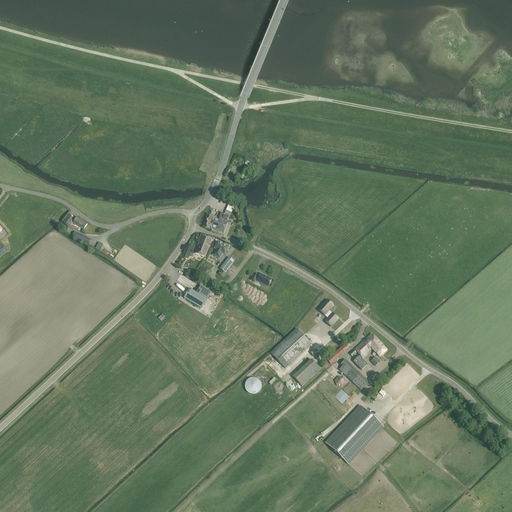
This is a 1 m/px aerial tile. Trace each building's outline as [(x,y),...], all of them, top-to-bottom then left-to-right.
[(243,168),(247,169),(248,165),(250,166),(251,163),(247,161),(247,162),(245,162),(243,168)] [(224,215),(224,216),(223,216),(221,219),(222,220),(222,219),(227,221),(229,217),(230,218),(235,204),(230,201),(224,215)] [(69,215),(63,224),(68,227),(74,218),(69,215)] [(211,229),(215,219),(215,217),(209,215),(205,226),(206,228),(211,229)] [(74,223),(84,230),(87,225),(77,218),(74,223)] [(222,221),(215,219),(211,229),(218,232),(222,221)] [(227,223),(222,221),(218,232),(224,234),(227,223)] [(78,233),(75,238),(84,242),(87,238),(78,233)] [(195,253),(205,257),(212,240),(203,237),(201,237),(195,253)] [(216,250),(213,255),(219,259),(222,253),(224,255),(228,248),(217,242),(214,248),(216,250)] [(220,269),(225,273),(234,261),(229,258),(220,269)] [(196,275),(205,281),(210,272),(201,267),(196,275)] [(255,282),(256,281),(257,281),(257,282),(268,287),(272,280),(261,274),(259,276),(258,276),(258,275),(255,274),(251,281),(255,282)] [(200,286),(196,293),(189,289),(184,298),(201,309),(210,293),(203,289),(204,288),(200,286)] [(325,316),(328,318),(325,322),(331,327),(338,319),(332,313),(332,314),(329,311),(334,305),(327,300),(318,310),(325,316)] [(311,345),(302,335),(297,329),(271,353),(285,369),(311,345)] [(371,334),(361,344),(354,350),(362,358),(372,349),(372,350),(373,348),(376,351),(382,346),(371,334)] [(346,343),(327,360),(330,364),(338,357),(350,346),(346,343)] [(376,351),(375,352),(380,357),(387,351),(382,346),(376,351)] [(348,354),(352,358),(356,354),(353,350),(348,354)] [(367,365),(359,356),(353,362),(362,371),(367,365)] [(375,366),(380,362),(375,357),(371,361),(375,366)] [(293,377),(302,387),(320,370),(311,360),(293,377)] [(343,366),(339,370),(345,375),(361,391),(369,383),(353,368),(345,360),(341,365),(343,366)] [(346,383),(344,378),(339,376),(335,381),(336,386),(342,387),(346,383)] [(246,391),(247,393),(249,394),(251,395),(254,395),(256,394),(258,393),(260,391),(261,389),(262,387),(261,384),(260,382),(259,381),(257,379),(255,378),(252,378),(250,379),(248,380),(246,382),(245,384),(245,386),(245,389),(246,391)] [(293,394),(301,386),(295,381),(290,387),(292,389),(290,391),(293,394)] [(342,389),(334,396),(341,404),(349,397),(342,389)] [(356,416),(328,446),(348,464),(383,427),(360,407),(353,414),(356,416)] [(318,441),(332,429),(329,425),(315,437),(318,441)]
